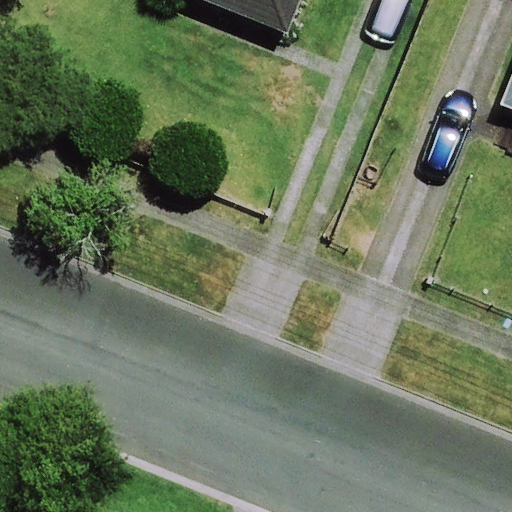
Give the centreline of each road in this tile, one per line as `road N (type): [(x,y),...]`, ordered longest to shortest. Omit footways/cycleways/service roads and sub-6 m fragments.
road 1 (residential): [(316,452),(0,323)]
road 2 (residential): [(466,511),(316,452)]
